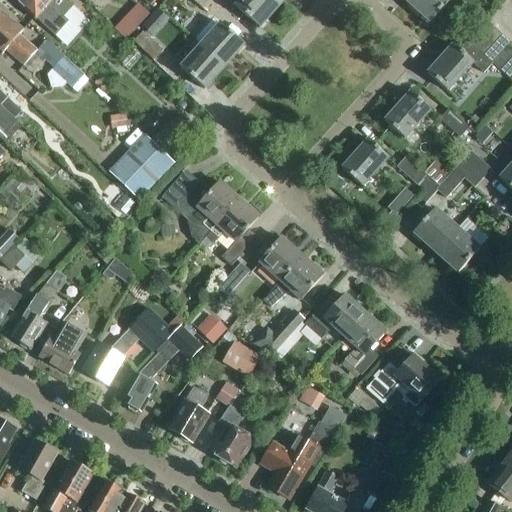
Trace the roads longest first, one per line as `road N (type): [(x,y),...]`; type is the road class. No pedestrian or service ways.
road 1 (residential): [(505,372),(418,313),(284,191)]
road 2 (tertiary): [(0,377),(234,511)]
road 3 (residential): [(284,191),(414,46),(359,0)]
road 4 (residential): [(339,0),(231,127),(240,154),(284,191)]
road 5 (unclassified): [(505,372),(424,511)]
